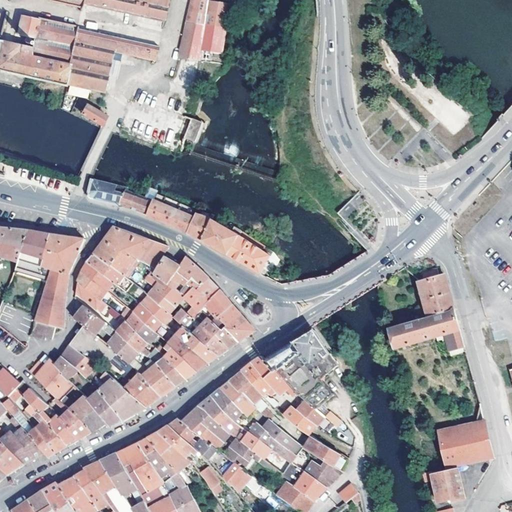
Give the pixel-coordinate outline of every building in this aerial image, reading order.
[(82,8),(83,3),(83,0),(49,0),(50,1),(82,8)] [(131,13),(133,0),(107,0),(106,8),(131,13)] [(165,20),(167,6),(137,0),(133,0),(131,13),(146,17),(165,20)] [(187,24),(225,32),(230,7),(200,0),(199,0),(192,0),(190,10),(187,24)] [(18,32),(34,37),(39,18),(29,16),(22,14),(22,15),(18,32)] [(74,46),(75,41),(77,28),(78,25),(39,17),(39,18),(34,37),(74,46)] [(221,52),(225,32),(187,24),(184,39),(179,59),(199,63),(202,49),(221,52)] [(75,41),(88,44),(91,31),(77,28),(75,41)] [(88,44),(98,46),(101,33),(91,31),(88,44)] [(98,46),(106,48),(108,35),(101,33),(98,46)] [(106,48),(115,50),(117,37),(113,36),(108,35),(106,48)] [(65,84),(66,82),(74,46),(34,37),(31,47),(25,75),(65,84)] [(115,50),(122,52),(125,38),(117,37),(115,50)] [(122,52),(132,54),(134,40),(125,38),(122,52)] [(0,68),(25,75),(31,47),(13,42),(7,41),(0,39),(0,68)] [(136,55),(139,55),(143,42),(134,40),(132,54),(136,55)] [(74,46),(66,82),(73,84),(105,91),(112,57),(120,60),(122,52),(115,50),(106,48),(98,46),(88,44),(75,41),(74,46)] [(139,55),(147,57),(151,44),(143,42),(139,55)] [(147,57),(156,59),(160,46),(151,44),(147,57)] [(86,105),(82,112),(101,124),(105,118),(104,114),(89,105),(86,105)] [(194,119),(187,139),(196,142),(203,123),(194,119)] [(93,198),(121,205),(127,190),(128,188),(95,179),(90,194),(91,197),(93,198)] [(154,198),(156,190),(149,188),(147,197),(154,198)] [(125,207),(148,216),(155,201),(127,190),(121,205),(125,207)] [(188,233),(195,218),(164,204),(166,198),(159,195),(156,201),(155,201),(148,216),(157,219),(178,227),(181,229),(188,233)] [(344,220),(361,203),(354,196),(337,213),(344,220)] [(164,204),(195,218),(197,211),(166,198),(164,204)] [(194,236),(204,241),(212,223),(200,217),(192,234),(194,236)] [(216,248),(228,255),(237,238),(238,237),(233,234),(215,225),(218,221),(219,219),(215,217),(212,223),(204,241),(216,248)] [(215,225),(233,234),(235,230),(218,221),(215,225)] [(0,258),(18,266),(21,257),(32,231),(7,228),(0,227),(0,258)] [(105,242),(96,254),(125,277),(138,259),(154,268),(169,247),(159,243),(115,227),(105,242)] [(37,262),(36,263),(42,265),(51,234),(42,233),(32,231),(21,257),(28,260),(29,257),(27,256),(28,252),(39,256),(36,261),(37,262)] [(266,247),(243,233),(239,239),(237,238),(228,255),(232,256),(261,273),(265,266),(268,262),(271,256),(263,252),(266,247)] [(36,324),(56,327),(65,329),(66,301),(70,275),(85,240),(69,237),(51,234),(42,265),(36,263),(28,260),(21,257),(18,266),(17,267),(42,278),(46,267),(53,271),(50,281),(36,324)] [(128,279),(125,277),(96,254),(93,257),(89,262),(118,285),(123,279),(126,282),(128,279)] [(161,292),(168,283),(180,266),(167,257),(154,275),(161,280),(159,282),(155,287),(161,292)] [(173,287),(186,298),(195,289),(199,291),(209,279),(202,272),(187,257),(180,266),(168,283),(173,287)] [(116,288),(118,285),(89,262),(86,267),(83,270),(108,290),(112,285),(116,288)] [(42,278),(50,281),(53,271),(46,267),(42,278)] [(422,273),(425,282),(440,278),(437,268),(422,273)] [(101,299),(108,290),(83,270),(81,277),(79,281),(101,299)] [(165,295),(161,292),(155,287),(159,282),(149,275),(139,288),(141,289),(148,296),(157,303),(165,295)] [(430,317),(455,310),(450,292),(446,276),(440,278),(425,282),(421,283),(420,283),(430,317)] [(204,303),(207,305),(220,289),(219,288),(209,279),(199,291),(195,289),(186,298),(194,306),(197,308),(204,303)] [(111,307),(101,299),(79,281),(78,287),(77,291),(94,306),(101,311),(102,310),(106,313),(111,307)] [(161,292),(165,295),(173,287),(168,283),(161,292)] [(179,306),(186,298),(173,287),(165,295),(178,307),(179,306)] [(143,302),(148,296),(141,289),(135,296),(143,302)] [(211,319),(240,342),(243,340),(256,331),(231,301),(222,291),(220,289),(207,305),(213,313),(211,314),(213,316),(211,319)] [(175,310),(178,307),(165,295),(157,303),(171,315),(175,310)] [(173,317),(171,315),(157,303),(148,296),(143,302),(142,304),(163,322),(166,324),(173,317)] [(155,332),(163,322),(142,304),(141,304),(134,312),(137,315),(155,332)] [(111,335),(115,331),(85,306),(80,312),(75,318),(84,326),(96,335),(101,328),(111,335)] [(180,315),(184,311),(179,306),(178,307),(175,310),(180,315)] [(159,335),(155,332),(137,315),(134,312),(133,314),(125,308),(123,311),(119,308),(116,312),(125,318),(149,343),(149,342),(151,343),(159,335)] [(222,354),(240,342),(211,319),(201,311),(197,308),(188,314),(184,311),(180,315),(176,320),(179,321),(184,326),(187,328),(192,321),(194,322),(194,326),(198,330),(195,335),(220,356),(222,354)] [(126,328),(120,335),(141,352),(144,348),(149,343),(125,318),(116,312),(113,309),(110,313),(121,321),(120,323),(126,328)] [(446,336),(461,332),(455,310),(430,317),(391,329),(396,348),(437,338),(446,336)] [(180,331),(184,326),(179,321),(174,326),(180,331)] [(36,324),(29,338),(48,342),(49,340),(53,341),(56,327),(36,324)] [(105,343),(96,335),(84,326),(78,335),(71,345),(96,364),(103,355),(122,371),(124,369),(128,373),(133,367),(130,363),(105,343)] [(213,361),(220,356),(195,335),(190,331),(187,328),(184,326),(180,331),(178,335),(210,363),(213,361)] [(135,358),(141,352),(120,335),(115,331),(111,335),(105,343),(130,363),(135,358)] [(307,401),(315,408),(333,395),(322,379),(339,365),(315,331),(295,343),(266,360),(275,371),(279,367),(300,394),(303,397),(307,401)] [(450,352),(465,348),(463,340),(461,332),(446,336),(450,352)] [(201,369),(210,363),(178,335),(169,344),(198,371),(201,369)] [(441,355),(450,352),(446,336),(437,338),(441,355)] [(156,349),(187,379),(196,373),(198,371),(169,344),(166,349),(171,353),(169,356),(159,346),(156,349)] [(99,366),(96,364),(71,345),(66,351),(63,356),(79,371),(86,377),(96,368),(99,366)] [(182,383),(187,379),(156,349),(156,348),(150,353),(144,348),(141,352),(151,360),(177,386),(182,383)] [(465,348),(450,352),(451,356),(467,352),(465,348)] [(59,399),(64,394),(74,384),(70,379),(65,374),(64,374),(57,365),(47,356),(44,358),(39,365),(33,373),(59,399)] [(70,379),(79,371),(63,356),(59,361),(57,365),(64,374),(65,374),(70,379)] [(295,397),(300,394),(279,367),(275,371),(266,360),(263,356),(255,361),(253,363),(265,377),(278,391),(282,395),(288,389),(295,397)] [(143,377),(149,371),(135,358),(130,363),(133,367),(141,375),(143,377)] [(149,371),(143,377),(162,397),(165,395),(177,386),(151,360),(146,364),(151,369),(149,371)] [(274,394),(278,391),(265,377),(253,363),(246,369),(243,371),(265,395),(276,406),(280,403),(275,397),(272,397),(268,393),(270,390),(274,394)] [(23,396),(20,393),(16,389),(20,384),(14,378),(5,368),(0,373),(0,386),(15,403),(23,396)] [(262,398),(265,395),(243,371),(234,378),(231,381),(257,406),(270,419),(278,425),(281,421),(273,413),(267,407),(269,404),(262,398)] [(139,413),(147,408),(126,389),(119,383),(105,372),(103,374),(94,385),(102,392),(125,420),(131,417),(139,413)] [(151,406),(162,397),(143,377),(141,375),(126,389),(147,408),(151,406)] [(16,389),(20,393),(28,385),(23,381),(20,384),(16,389)] [(249,414),(257,406),(231,381),(229,383),(221,389),(249,414)] [(118,424),(125,420),(102,392),(94,385),(93,384),(90,387),(96,394),(89,400),(108,423),(112,427),(118,424)] [(25,399),(31,405),(69,446),(78,442),(81,440),(63,419),(58,414),(53,420),(44,411),(50,405),(31,389),(23,397),(25,399)] [(261,425),(249,414),(221,389),(219,391),(212,396),(226,412),(239,425),(243,421),(239,417),(241,415),(255,427),(251,433),(272,449),(306,472),(328,487),(336,480),(322,470),(295,452),(275,438),(261,425)] [(66,396),(64,394),(59,399),(72,412),(93,432),(105,424),(108,423),(89,400),(85,396),(75,406),(66,396)] [(234,430),(239,425),(226,412),(212,396),(210,398),(199,407),(232,433),(238,438),(239,438),(242,435),(234,430)] [(70,414),(72,412),(59,399),(57,401),(70,414)] [(323,415),(315,408),(307,401),(299,410),(317,424),(323,416),(323,415)] [(61,451),(69,446),(31,405),(28,409),(37,419),(35,422),(39,427),(37,428),(58,453),(61,451)] [(309,433),(317,424),(299,410),(293,405),(286,414),(300,426),(309,433)] [(225,441),(232,433),(199,407),(193,412),(191,414),(225,441)] [(336,428),(342,422),(331,410),(325,417),(336,428)] [(84,438),(93,432),(72,412),(70,414),(63,419),(81,440),(84,438)] [(15,420),(21,425),(26,422),(18,413),(13,417),(15,420)] [(224,443),(225,441),(191,414),(189,415),(182,421),(198,433),(205,438),(219,449),(224,443)] [(194,438),(198,433),(182,421),(180,419),(174,423),(171,425),(200,452),(210,460),(219,449),(205,438),(200,444),(194,438)] [(301,444),(292,436),(278,425),(270,419),(265,424),(263,422),(261,425),(275,438),(295,452),(301,444)] [(22,432),(24,429),(21,425),(15,420),(12,422),(22,432)] [(450,468),(494,459),(491,441),(487,425),(478,424),(441,431),(450,468)] [(196,456),(200,452),(171,425),(168,427),(161,432),(187,458),(193,453),(196,456)] [(43,455),(46,453),(30,435),(24,429),(22,432),(17,437),(14,433),(9,438),(0,427),(0,439),(27,467),(43,455)] [(54,455),(58,453),(37,428),(30,435),(46,453),(50,457),(54,455)] [(192,462),(187,458),(161,432),(158,433),(150,438),(172,464),(179,474),(186,483),(195,499),(197,497),(198,495),(190,482),(190,481),(183,470),(192,462)] [(265,458),(267,455),(272,449),(251,433),(250,433),(243,442),(263,457),(265,458)] [(306,447),(328,461),(344,472),(348,464),(350,460),(313,436),(306,447)] [(174,477),(179,474),(172,464),(150,438),(143,442),(140,443),(157,469),(166,464),(174,477)] [(260,461),(263,457),(243,442),(239,438),(238,438),(232,446),(251,461),(254,457),(260,461)] [(27,467),(0,439),(0,464),(12,477),(15,475),(27,467)] [(181,511),(172,495),(166,483),(157,469),(140,443),(125,450),(119,453),(146,496),(155,511),(181,511)] [(245,469),(249,463),(230,448),(225,454),(232,459),(237,463),(245,469)] [(300,479),(306,472),(272,449),(267,455),(300,479)] [(155,511),(146,496),(119,453),(114,455),(108,458),(104,460),(125,495),(132,491),(140,504),(134,509),(135,511),(155,511)] [(280,475),(283,471),(265,458),(263,457),(260,461),(259,463),(278,478),(280,475)] [(135,511),(134,509),(125,495),(104,460),(92,465),(86,468),(87,470),(109,500),(116,509),(117,511),(135,511)] [(336,480),(344,472),(328,461),(322,470),(336,480)] [(226,477),(234,487),(239,494),(253,475),(246,470),(245,469),(237,463),(226,477)] [(266,476),(249,463),(245,469),(246,470),(253,475),(261,481),(262,482),(265,478),(266,476)] [(0,485),(9,479),(12,477),(0,464),(0,485)] [(211,490),(215,487),(220,484),(210,468),(204,471),(201,467),(198,469),(211,490)] [(100,507),(109,500),(87,470),(84,471),(77,476),(100,507)] [(425,473),(427,481),(435,479),(440,503),(453,500),(454,502),(466,500),(460,470),(434,475),(434,472),(425,473)] [(297,482),(283,471),(280,475),(294,486),(297,482)] [(323,492),(328,487),(306,472),(300,479),(297,482),(294,486),(314,500),(323,492)] [(186,483),(179,474),(174,477),(181,489),(172,495),(181,511),(202,511),(195,499),(186,483)] [(308,511),(311,507),(314,500),(294,486),(280,475),(278,478),(276,480),(274,483),(272,486),(270,488),(300,511),(301,511),(308,511)] [(98,511),(102,510),(100,507),(77,476),(71,479),(68,480),(90,511),(98,511)] [(246,487),(264,499),(270,490),(251,478),(246,487)] [(270,488),(272,486),(270,482),(265,478),(262,482),(270,488)] [(90,511),(68,480),(66,482),(60,485),(78,511),(90,511)] [(78,511),(60,485),(58,483),(47,488),(44,490),(57,511),(78,511)] [(347,503),(353,499),(358,494),(359,492),(353,484),(340,494),(347,503)] [(57,511),(44,490),(41,492),(37,495),(31,499),(38,511),(57,511)] [(356,503),(362,498),(361,494),(359,492),(358,494),(353,499),(356,503)] [(14,511),(38,511),(31,499),(17,508),(14,511)]
